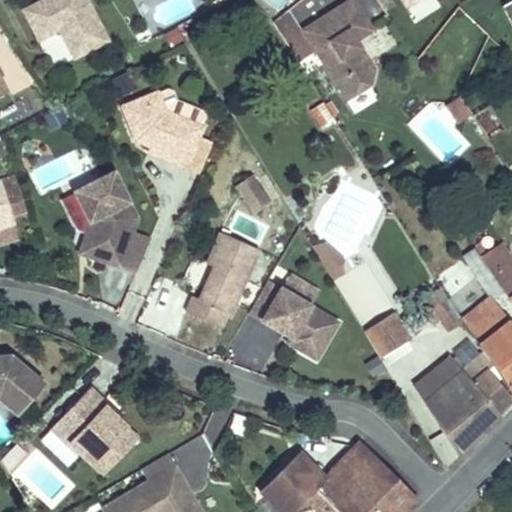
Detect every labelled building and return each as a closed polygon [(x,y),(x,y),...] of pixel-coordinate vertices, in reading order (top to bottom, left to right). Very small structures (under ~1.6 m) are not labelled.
[(87,0),(41,0),(23,10),(38,39),(60,28),(74,57),(108,40),(87,0)] [(316,50),(346,99),(369,85),(373,69),(360,48),(355,51),(351,43),(356,40),(372,30),(353,0),(349,0),(303,28),(290,8),(273,22),(298,61),(316,50)] [(511,1),(503,6),(511,21),(511,1)] [(360,48),(356,40),(351,43),(355,51),(360,48)] [(0,95),(9,90),(0,72),(0,95)] [(158,93),(123,108),(136,141),(150,147),(172,157),(170,161),(186,168),(200,174),(212,145),(198,139),(203,128),(166,113),(158,93)] [(460,96),(446,106),(458,124),(473,114),(460,96)] [(505,128),(489,105),(473,115),(489,139),(505,128)] [(335,109),(330,112),(338,124),(343,121),(335,109)] [(451,164),(472,146),(445,115),(424,134),(451,164)] [(249,121),(238,128),(260,164),(271,157),(249,121)] [(150,147),(148,152),(170,161),(172,157),(150,147)] [(29,171),(41,194),(87,170),(75,148),(29,171)] [(148,242),(130,235),(136,218),(113,172),(74,192),(89,221),(89,245),(85,255),(135,272),(148,242)] [(15,176),(0,180),(0,226),(13,222),(11,215),(26,210),(15,176)] [(255,214),(269,203),(250,177),(236,187),(255,214)] [(89,221),(74,192),(60,199),(82,242),(89,245),(89,221)] [(192,298),(186,313),(220,328),(226,313),(230,315),(258,250),(220,233),(207,264),(213,267),(199,300),(192,298)] [(78,253),(85,255),(89,245),(82,242),(78,253)] [(482,243),(474,248),(481,258),(489,253),(482,243)] [(341,277),(349,256),(316,244),(309,266),(341,277)] [(480,259),(503,292),(511,303),(511,258),(502,244),(489,253),(481,258),(480,259)] [(463,256),(490,298),(491,300),(493,298),(503,292),(480,259),(474,249),(463,256)] [(268,281),(249,313),(284,335),(287,329),(293,333),(290,338),(287,344),(316,361),(338,324),(268,281)] [(511,393),(511,322),(493,298),(491,300),(490,298),(461,318),(464,322),(511,393)] [(449,300),(435,309),(449,332),(464,322),(461,318),(455,308),(449,300)] [(391,315),(361,333),(374,356),(377,360),(407,343),(391,315)] [(287,329),(284,335),(290,338),(293,333),(287,329)] [(0,401),(17,416),(44,386),(10,357),(0,357),(0,401)] [(460,457),(502,416),(498,411),(511,400),(511,398),(486,370),(472,382),(451,357),(413,386),(460,457)] [(89,388),(49,429),(63,443),(65,440),(83,457),(104,477),(138,441),(118,421),(100,404),(103,401),(89,388)] [(103,401),(100,404),(118,421),(120,418),(103,401)] [(65,440),(63,443),(81,460),(83,457),(65,440)] [(15,443),(0,458),(0,461),(6,471),(24,452),(15,443)] [(336,511),(405,511),(417,501),(360,443),(357,447),(324,479),(314,489),(304,499),(310,506),(320,495),(336,511)] [(49,506),(71,484),(39,451),(16,473),(49,506)] [(314,489),(324,479),(299,453),(259,492),(278,511),(291,511),(304,499),(314,489)] [(173,468),(159,476),(169,493),(182,497),(187,494),(173,468)] [(159,476),(100,511),(197,511),(187,494),(182,497),(169,493),(159,476)] [(336,511),(320,495),(310,506),(316,511),(336,511)]
